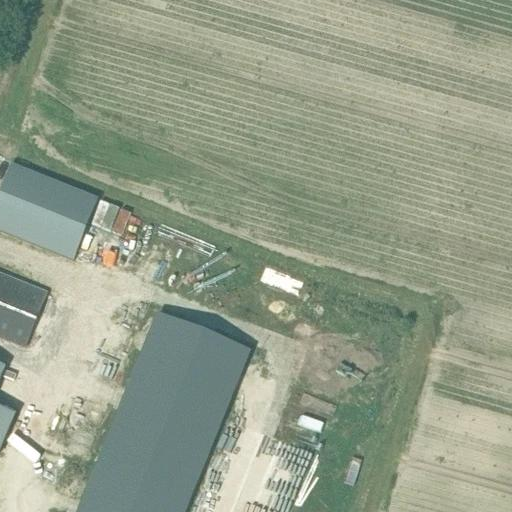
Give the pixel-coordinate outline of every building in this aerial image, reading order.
[(0,195),(0,233),(75,263),(99,202),(12,167),(0,195)] [(0,339),(26,350),(48,296),(0,276),(0,339)] [(188,304),(102,511),(210,511),(280,342),(188,304)] [(0,445),(1,442),(2,443),(13,415),(0,410),(0,380),(4,370),(0,367),(0,445)] [(55,427),(101,410),(89,376),(81,379),(76,367),(38,381),(55,427)] [(41,460),(39,468),(48,471),(44,485),(51,487),(45,504),(60,509),(74,472),(41,460)]
